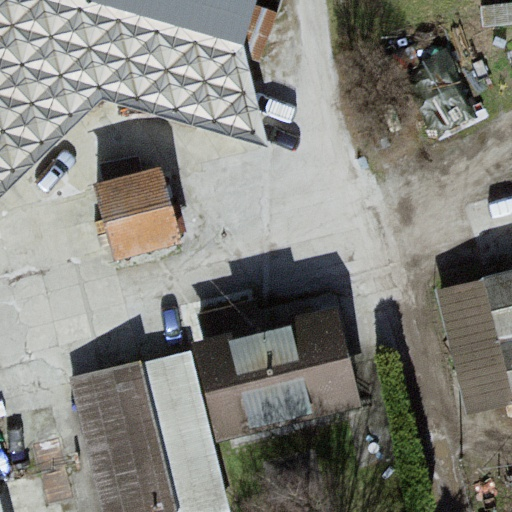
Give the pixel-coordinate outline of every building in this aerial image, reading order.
[(0,511),(0,195),(96,103),(258,147),(253,47),(265,3),(255,0),(0,0),(0,511)] [(158,174),(96,192),(119,268),(181,250),(158,174)] [(511,257),(481,265),(511,391),(511,257)] [(326,304),(181,335),(183,346),(202,434),(347,403),(326,304)] [(183,346),(66,371),(95,511),(194,511),(217,507),(202,434),(183,346)]
